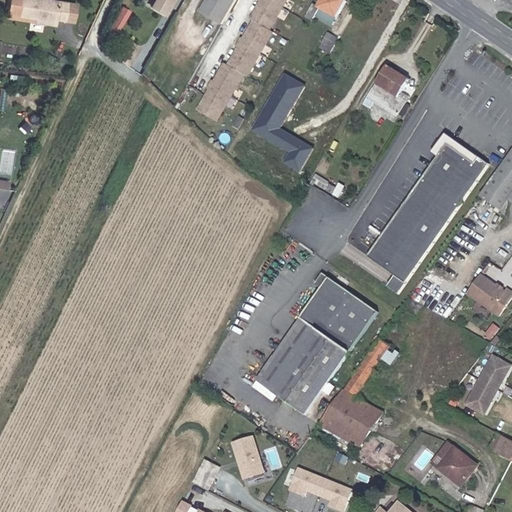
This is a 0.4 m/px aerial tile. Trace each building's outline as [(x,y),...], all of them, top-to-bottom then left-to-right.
[(2,0),(2,1),(69,9),(69,7),(38,0),(2,0)] [(172,0),(154,0),(147,13),(160,21),(172,0)] [(286,0),(261,0),(257,7),(247,25),(250,27),(239,46),(235,53),(224,72),(221,70),(210,89),(206,96),(193,117),(212,128),(239,81),(243,83),(269,38),(265,36),(286,0)] [(205,0),(197,15),(219,29),(236,0),(205,0)] [(311,7),(307,14),(314,19),(332,29),(346,5),(336,0),(324,0),(318,11),(311,7)] [(65,22),(69,9),(2,1),(0,10),(38,19),(55,23),(56,19),(65,22)] [(110,26),(120,31),(131,9),(121,4),(110,26)] [(55,26),(55,23),(38,19),(0,10),(0,15),(44,25),(54,27),(55,26)] [(314,19),(307,14),(302,23),(309,27),(314,19)] [(321,47),(332,52),(339,36),(328,31),(321,47)] [(139,47),(125,37),(120,44),(134,54),(139,47)] [(134,54),(120,44),(113,53),(127,64),(134,54)] [(402,75),(389,66),(371,95),(400,113),(409,100),(401,95),(403,91),(408,83),(400,78),(402,75)] [(410,80),(402,75),(400,78),(408,83),(410,80)] [(411,96),(403,91),(401,95),(409,100),(411,96)] [(400,113),(371,95),(369,97),(399,116),(400,113)] [(455,137),(448,132),(434,152),(440,156),(450,143),(472,159),(479,164),(483,157),(455,137)] [(472,159),(450,143),(440,156),(430,171),(389,229),(370,256),(397,275),(390,286),(401,294),(447,229),(473,191),(492,164),(483,157),(479,164),(472,159)] [(511,154),(482,198),(502,212),(510,202),(511,203),(511,154)] [(0,185),(7,187),(9,180),(0,178),(0,185)] [(334,183),(326,178),(321,186),(337,196),(341,190),(333,185),(334,183)] [(316,282),(323,287),(257,380),(307,415),(380,313),(323,272),(316,282)] [(511,299),(511,291),(508,289),(506,292),(482,274),(468,293),(500,316),(511,299)] [(488,414),(502,391),(511,373),(511,364),(492,353),(478,377),(464,400),(488,414)] [(383,412),(344,391),(320,424),(361,447),(383,412)] [(511,437),(494,429),(486,444),(509,456),(509,455),(511,450),(511,437)] [(261,474),(252,439),(232,444),(242,479),(261,474)] [(475,462),(446,439),(430,460),(459,483),(475,462)] [(210,482),(215,473),(201,465),(196,475),(210,482)] [(291,489),(330,501),(328,507),(347,511),(349,511),(357,486),(297,468),(291,489)] [(206,490),(210,482),(196,475),(192,482),(206,490)] [(410,511),(396,500),(384,511),(378,506),(372,511),(410,511)] [(196,511),(197,511),(180,502),(174,511),(196,511)]
